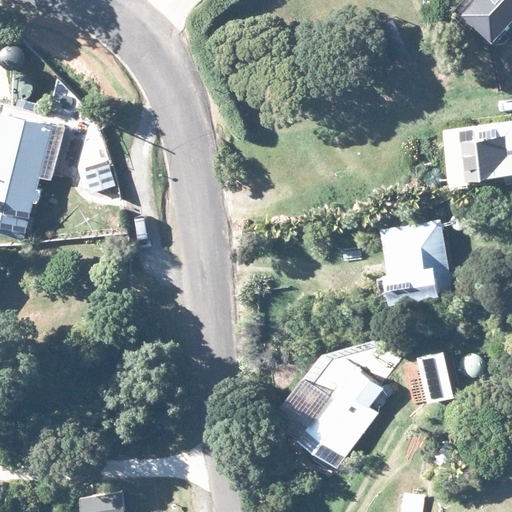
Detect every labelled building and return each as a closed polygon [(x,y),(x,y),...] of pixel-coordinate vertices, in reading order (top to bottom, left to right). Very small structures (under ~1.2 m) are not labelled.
[(501,37),(511,25),(511,0),(468,0),(461,7),(491,37),(496,32),(501,37)] [(0,230),(24,237),(33,201),(38,202),(41,191),(35,190),(39,176),(51,178),(64,124),(1,109),(0,111),(0,230)] [(511,121),(477,125),(478,137),(462,139),(465,176),(508,172),(506,153),(511,152),(511,121)] [(86,171),(91,191),(115,185),(111,164),(86,171)] [(439,220),(380,230),(386,272),(382,273),(387,302),(437,294),(437,292),(450,290),(439,220)] [(337,467),(377,413),(368,406),(382,387),(355,366),(341,386),(337,383),(303,429),(323,444),(316,452),(337,467)] [(463,371),(445,374),(449,393),(467,390),(463,371)] [(123,511),(122,492),(80,495),(82,511),(123,511)]
